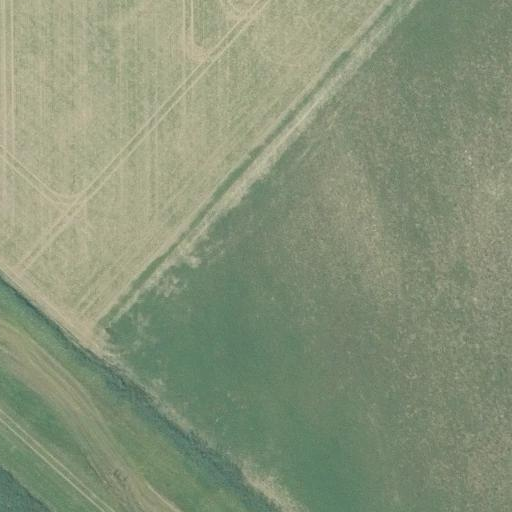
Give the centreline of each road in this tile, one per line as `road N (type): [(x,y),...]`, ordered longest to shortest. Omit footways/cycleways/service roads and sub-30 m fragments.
road 1 (tertiary): [(511,22),(415,134),(122,511)]
road 2 (track): [(460,0),(90,450),(56,466)]
road 3 (track): [(194,511),(274,426),(511,117)]
road 4 (track): [(112,511),(0,415)]
